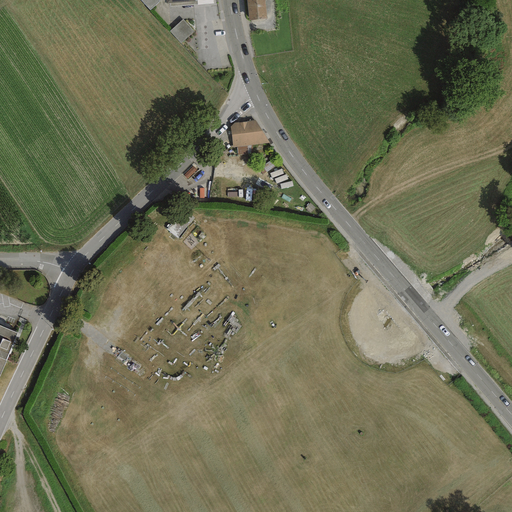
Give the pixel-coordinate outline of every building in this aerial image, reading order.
[(139,0),(149,11),(160,0),(139,0)] [(246,0),(248,20),(266,19),(264,0),(246,0)] [(170,33),(182,45),(195,33),(183,21),(170,33)] [(269,143),(255,120),(234,123),(230,127),(232,147),(269,143)] [(183,209),(166,230),(177,239),(194,218),(183,209)] [(0,371),(17,331),(0,324),(0,371)]
